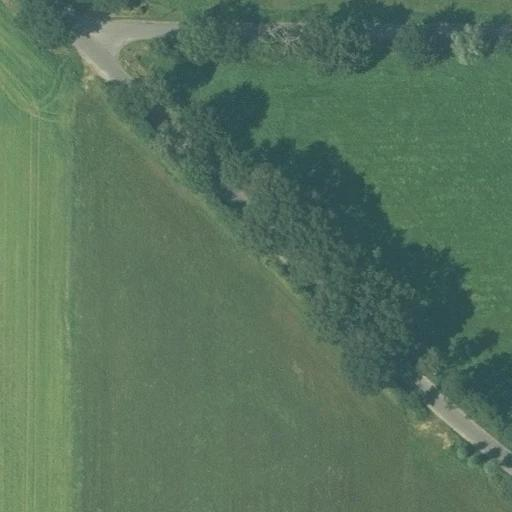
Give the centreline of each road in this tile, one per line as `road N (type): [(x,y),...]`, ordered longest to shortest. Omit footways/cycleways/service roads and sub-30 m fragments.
road 1 (residential): [(511,466),(412,384),(79,32)]
road 2 (residential): [(511,36),(79,32)]
